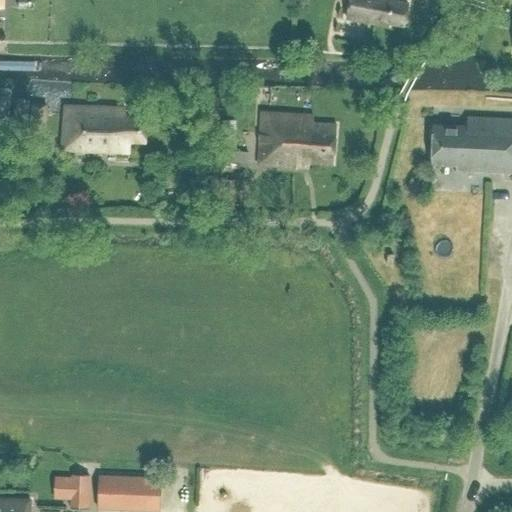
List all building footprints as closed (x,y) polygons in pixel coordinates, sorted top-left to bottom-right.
[(349,0),(346,18),(388,26),(389,22),(404,25),(408,4),(389,0),(349,0)] [(217,130),(217,127),(218,97),(205,97),(205,130),(217,130)] [(30,102),(27,134),(45,135),(47,104),(30,102)] [(130,142),(146,143),(147,117),(125,116),(125,108),(64,106),(61,150),(130,153),(130,142)] [(309,162),(333,164),(336,125),(312,123),(313,116),(262,112),(259,164),(308,167),(309,162)] [(456,171),(511,173),(511,118),(467,117),(467,126),(433,125),(431,164),(456,166),(456,171)] [(234,211),(233,180),(220,180),(220,211),(234,211)] [(71,507),(88,508),(89,476),(54,474),(53,498),(72,499),(71,507)] [(98,508),(160,511),(161,479),(99,476),(98,508)] [(0,511),(29,511),(30,500),(0,499),(0,511)]
